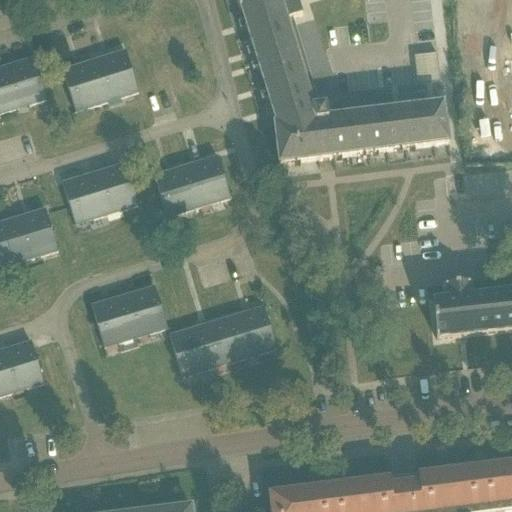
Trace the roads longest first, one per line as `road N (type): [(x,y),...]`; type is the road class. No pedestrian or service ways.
road 1 (residential): [(227,114),(258,203),(244,238),(82,287),(60,321)]
road 2 (residential): [(100,468),(396,425)]
road 3 (residential): [(0,179),(227,114)]
road 4 (residential): [(60,321),(100,468)]
road 5 (residential): [(0,43),(136,0)]
